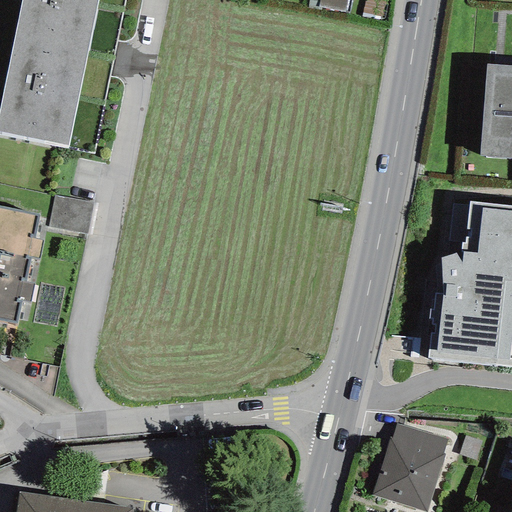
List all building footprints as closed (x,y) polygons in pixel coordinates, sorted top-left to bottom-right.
[(0,132),(68,146),(97,0),(22,0),(0,109),(0,132)] [(318,0),(317,7),(345,13),(347,0),(318,0)] [(364,0),(361,17),(380,20),(383,3),(364,0)] [(511,66),(485,64),(478,155),(511,157),(511,66)] [(87,235),(93,203),(54,195),(48,227),(87,235)] [(511,205),(469,201),(464,243),(461,242),(461,254),(456,253),(441,257),(443,295),(435,293),(428,357),(511,367),(511,205)] [(34,238),(38,215),(0,207),(0,320),(17,324),(21,302),(30,304),(34,284),(25,282),(30,259),(39,260),(43,240),(34,238)] [(371,495),(425,511),(426,511),(445,455),(442,454),(447,440),(396,424),(392,438),(389,437),(371,495)] [(476,459),(481,440),(463,436),(458,455),(476,459)] [(132,511),(133,508),(20,490),(16,511),(132,511)]
